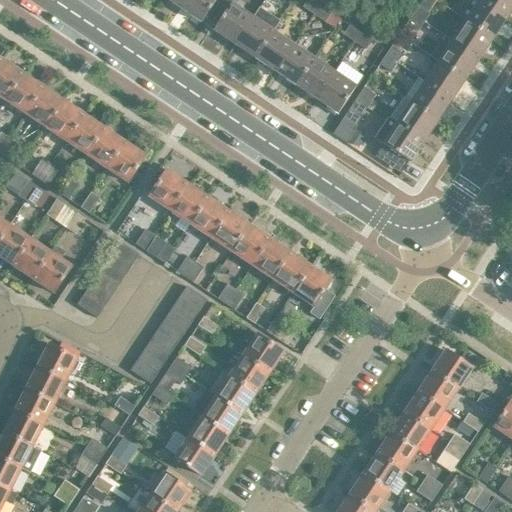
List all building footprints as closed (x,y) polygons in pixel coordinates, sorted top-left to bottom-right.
[(202,21),(216,0),(186,0),(182,8),(202,21)] [(313,0),(307,0),(303,7),(314,14),(320,5),(313,0)] [(507,17),(482,0),(478,0),(466,19),(494,38),(507,17)] [(511,9),(511,0),(482,0),(507,17),(511,9)] [(254,16),(232,1),(214,29),(235,43),(254,16)] [(325,22),(331,12),(320,5),(314,14),(325,22)] [(432,12),(421,5),(415,13),(426,21),(432,12)] [(256,57),(275,30),(280,21),(259,8),(254,16),(235,43),(256,57)] [(409,22),(420,29),(426,21),(415,13),(409,22)] [(494,38),(466,19),(453,39),(480,58),(494,38)] [(350,25),(344,34),(355,42),(361,32),(350,25)] [(276,70),(294,43),(275,30),(256,57),(276,70)] [(366,49),(372,40),(361,32),(355,42),(366,49)] [(480,58),(453,39),(439,60),(466,79),(480,58)] [(297,85),(316,57),(294,43),(276,70),(297,85)] [(405,53),(394,46),(388,54),(399,62),(405,53)] [(382,63),(392,71),(399,62),(388,54),(382,63)] [(316,98),(335,71),(316,57),(297,85),(316,98)] [(3,59),(0,63),(0,95),(5,100),(23,73),(3,59)] [(466,79),(439,60),(425,80),(452,99),(466,79)] [(338,112),(357,85),(335,71),(316,98),(338,112)] [(23,73),(5,100),(26,113),(43,87),(23,73)] [(439,120),(452,99),(425,80),(418,75),(405,96),(439,120)] [(376,94),(365,86),(359,94),(371,102),(376,94)] [(43,87),(26,113),(46,127),(64,100),(43,87)] [(334,132),(346,139),(371,102),(359,94),(334,132)] [(439,120),(405,96),(391,116),(425,140),(439,120)] [(64,100),(46,127),(66,140),(84,114),(64,100)] [(84,114),(66,140),(87,154),(105,128),(84,114)] [(377,138),(411,161),(425,140),(391,116),(377,138)] [(105,128),(87,154),(108,168),(125,142),(105,128)] [(355,128),(347,140),(359,148),(367,136),(355,128)] [(1,132),(0,133),(0,151),(10,137),(1,132)] [(0,151),(8,157),(18,143),(10,137),(0,151)] [(128,182),(146,156),(125,142),(108,168),(128,182)] [(42,159),(32,174),(40,179),(50,164),(42,159)] [(49,185),(59,170),(50,164),(40,179),(49,185)] [(167,169),(149,196),(171,210),(189,183),(167,169)] [(89,175),(82,187),(90,193),(91,192),(98,181),(89,175)] [(61,193),(69,198),(79,184),(71,178),(61,193)] [(28,180),(19,194),(26,200),(36,185),(28,180)] [(189,183),(171,210),(191,223),(209,197),(189,183)] [(35,205),(45,191),(36,185),(26,200),(35,205)] [(81,207),(89,212),(99,197),(91,192),(90,193),(81,207)] [(209,197),(191,223),(212,237),(229,210),(209,197)] [(57,198),(47,213),(55,219),(65,204),(57,198)] [(229,210),(212,237),(232,251),(250,224),(229,210)] [(77,212),(68,227),(76,233),(86,217),(77,212)] [(0,239),(10,224),(0,217),(0,239)] [(0,256),(13,265),(31,238),(10,224),(0,239),(0,256)] [(250,224),(232,251),(253,265),(270,238),(250,224)] [(136,244),(144,249),(155,234),(146,228),(136,244)] [(33,279),(51,252),(31,238),(13,265),(33,279)] [(270,238),(253,265),(273,279),(291,252),(270,238)] [(140,254),(120,241),(112,252),(132,266),(140,254)] [(167,242),(157,257),(165,263),(175,247),(167,242)] [(54,293),(72,266),(51,252),(33,279),(54,293)] [(105,263),(125,276),(132,266),(112,252),(105,263)] [(291,252),(273,279),(294,292),(312,265),(291,252)] [(188,256),(178,271),(185,276),(196,261),(188,256)] [(193,281),(203,266),(196,261),(185,276),(193,281)] [(99,273),(118,286),(125,276),(105,263),(99,273)] [(336,295),(325,288),(332,279),(312,265),(294,292),(314,306),(312,309),(322,315),(336,295)] [(92,283),(112,297),(118,286),(99,273),(92,283)] [(112,297),(92,283),(85,293),(105,307),(112,297)] [(228,283),(218,298),(226,304),(236,289),(228,283)] [(207,299),(187,286),(180,297),(199,310),(207,299)] [(234,309),(244,294),(236,289),(226,304),(234,309)] [(77,305),(97,318),(105,307),(85,293),(77,305)] [(199,310),(180,297),(173,307),(193,321),(199,310)] [(257,303),(247,318),(255,323),(265,308),(257,303)] [(193,321),(173,307),(166,318),(186,331),(193,321)] [(288,345),(298,330),(278,316),(268,331),(288,345)] [(204,317),(199,325),(214,335),(220,327),(204,317)] [(186,331),(166,318),(159,328),(179,341),(186,331)] [(152,338),(172,352),(179,341),(159,328),(152,338)] [(284,351),(257,334),(243,355),(270,373),(284,351)] [(190,337),(185,345),(200,355),(206,347),(190,337)] [(172,352),(152,338),(145,349),(165,362),(172,352)] [(58,348),(49,343),(38,365),(67,380),(78,358),(58,348)] [(80,353),(61,344),(58,348),(78,358),(80,353)] [(165,362),(145,349),(138,359),(158,372),(165,362)] [(473,368),(446,350),(432,371),(459,389),(473,368)] [(270,373),(243,355),(230,375),(256,393),(270,373)] [(192,367),(177,357),(171,366),(186,376),(192,367)] [(131,370),(151,383),(158,372),(138,359),(131,370)] [(27,387),(56,401),(67,380),(38,365),(27,387)] [(166,374),(181,384),(186,376),(171,366),(166,374)] [(223,370),(209,391),(242,414),(256,393),(230,375),(223,370)] [(418,392),(445,410),(459,389),(432,371),(418,392)] [(157,386),(152,394),(167,404),(173,396),(157,386)] [(16,409),(44,424),(56,401),(27,387),(16,409)] [(242,414),(209,391),(206,389),(193,409),(202,416),(229,434),(242,414)] [(405,411),(432,429),(445,410),(418,392),(405,411)] [(498,403),(483,393),(478,401),(492,411),(498,403)] [(130,414),(135,406),(121,396),(115,405),(130,414)] [(511,400),(493,426),(511,438),(511,400)] [(144,406),(138,414),(154,424),(159,416),(144,406)] [(5,432),(33,446),(44,424),(16,409),(5,432)] [(391,433),(418,450),(432,429),(405,411),(391,433)] [(483,424),(469,414),(463,422),(474,429),(478,432),(483,424)] [(229,434),(202,416),(189,436),(215,454),(229,434)] [(107,417),(101,425),(116,435),(122,426),(107,417)] [(462,421),(457,428),(469,436),(474,429),(463,422),(462,421)] [(41,450),(33,446),(5,432),(0,440),(0,457),(22,468),(30,473),(41,450)] [(377,453),(404,471),(418,450),(391,433),(377,453)] [(470,445),(455,435),(450,442),(465,452),(470,445)] [(175,457),(201,475),(215,454),(189,436),(175,457)] [(108,448),(93,437),(87,446),(102,456),(108,448)] [(444,450),(459,460),(465,452),(450,442),(444,450)] [(81,454),(96,464),(102,456),(87,446),(81,454)] [(364,474),(390,491),(398,496),(405,485),(398,480),(404,471),(377,453),(364,474)] [(126,465),(112,455),(106,463),(121,474),(126,465)] [(0,484),(11,490),(22,468),(0,457),(0,484)] [(478,478),(487,484),(497,469),(489,463),(478,478)] [(191,490),(165,473),(151,494),(177,511),(191,490)] [(351,493),(377,511),(390,491),(364,474),(351,493)] [(443,485),(428,475),(423,483),(437,493),(443,485)] [(98,476),(92,484),(107,494),(113,486),(98,476)] [(511,478),(509,477),(499,492),(508,498),(511,490),(511,478)] [(79,490),(65,480),(60,488),(74,498),(79,490)] [(417,491),(432,501),(437,493),(423,483),(417,491)] [(483,489),(475,483),(465,498),(473,504),(483,489)] [(0,511),(11,490),(0,484),(0,511)] [(54,496),(68,506),(74,498),(60,488),(54,496)] [(337,511),(376,511),(377,511),(351,493),(337,511)] [(177,511),(151,494),(138,511),(177,511)] [(95,511),(99,506),(84,496),(79,505),(89,511),(95,511)] [(496,511),(503,503),(495,497),(485,511),(484,511),(496,511)]
